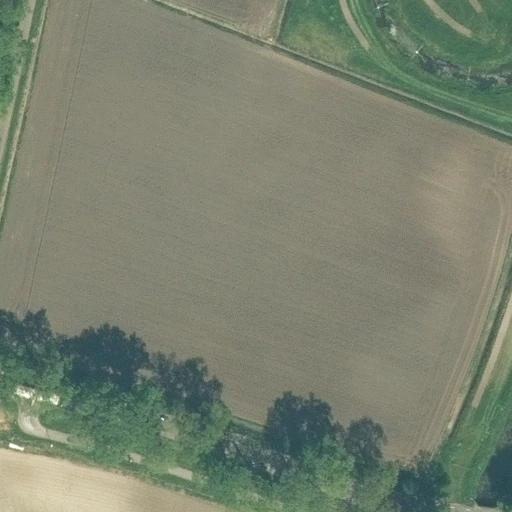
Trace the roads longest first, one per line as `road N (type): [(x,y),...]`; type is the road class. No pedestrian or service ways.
road 1 (tertiary): [(0,381),(446,511)]
road 2 (track): [(348,0),(384,61),(448,98),(511,99)]
road 3 (track): [(511,343),(444,511)]
